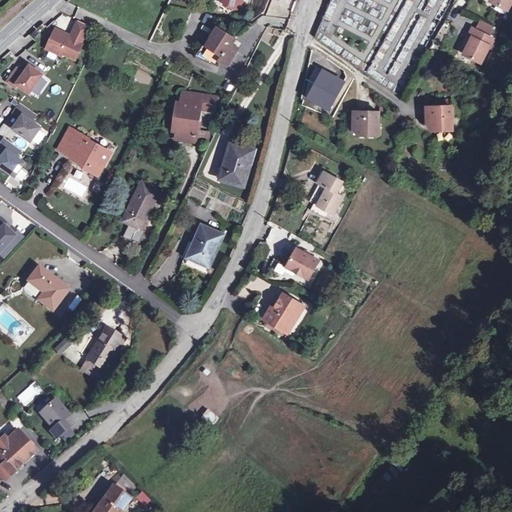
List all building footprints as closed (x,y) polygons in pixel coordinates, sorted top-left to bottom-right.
[(243,0),(230,0),(229,7),(241,10),(243,0)] [(511,0),(491,0),(490,2),(508,10),(511,0)] [(55,26),(45,49),(77,62),(92,26),(77,20),(71,33),(55,26)] [(481,22),(476,30),(488,36),(492,28),(481,22)] [(213,37),(207,46),(223,57),(220,61),(227,66),(237,51),(230,46),(235,39),(217,27),(211,36),(213,37)] [(464,55),(481,63),(493,39),(488,36),(476,30),(473,29),(469,36),(472,38),(464,55)] [(207,46),(213,37),(211,36),(210,35),(204,44),(207,46)] [(17,68),(7,82),(15,87),(17,84),(29,93),(43,75),(30,65),(24,73),(17,68)] [(338,79),(322,70),(314,84),(336,96),(344,82),(338,79)] [(336,96),(314,84),(306,98),(328,111),(336,96)] [(183,91),(181,102),(188,103),(190,92),(183,91)] [(216,96),(190,92),(188,103),(181,102),(177,132),(176,139),(195,142),(200,109),(214,111),(216,96)] [(173,131),(177,132),(181,102),(177,101),(173,131)] [(19,102),(12,113),(20,119),(13,128),(31,141),(41,127),(32,121),(37,115),(19,102)] [(437,128),(437,131),(453,130),(452,106),(450,106),(436,107),(426,107),(427,123),(432,123),(437,128)] [(365,130),(365,135),(379,136),(379,112),(354,112),(353,125),(359,125),(365,130)] [(432,131),(437,131),(437,128),(432,123),(427,123),(427,125),(432,131)] [(359,125),(353,125),(353,130),(359,135),(365,135),(365,130),(359,125)] [(70,128),(62,142),(76,149),(72,157),(89,166),(88,170),(99,176),(111,154),(88,141),(90,138),(70,128)] [(4,137),(0,142),(0,151),(4,154),(0,159),(0,165),(15,176),(25,162),(16,156),(21,150),(4,137)] [(58,150),(72,157),(76,149),(62,142),(58,150)] [(254,150),(232,143),(228,155),(227,155),(220,179),(244,186),(254,150)] [(318,183),(324,171),(321,170),(315,181),(318,183)] [(329,212),(334,215),(344,197),(337,193),(343,182),(324,171),(318,183),(320,184),(326,188),(317,205),(314,204),(311,210),(325,218),(329,212)] [(142,230),(161,190),(142,181),(123,221),(142,230)] [(326,188),(320,184),(310,202),(314,204),(317,205),(326,188)] [(6,224),(0,219),(0,252),(7,246),(12,250),(23,239),(11,227),(8,230),(4,226),(6,224)] [(209,266),(223,235),(203,226),(189,257),(209,266)] [(319,261),(297,249),(287,268),(309,280),(319,261)] [(69,289),(39,266),(27,281),(43,293),(38,300),(53,311),(69,289)] [(304,307),(284,294),(275,310),(272,308),(264,320),(280,329),(283,325),(290,329),(304,307)] [(283,325),(280,329),(287,334),(290,329),(283,325)] [(86,359),(87,360),(102,368),(103,369),(110,358),(115,361),(120,354),(117,353),(124,342),(114,335),(116,332),(107,327),(99,341),(98,340),(86,359)] [(114,335),(124,342),(126,338),(116,332),(114,335)] [(66,337),(53,349),(60,356),(72,344),(66,337)] [(102,368),(87,360),(81,370),(96,378),(102,368)] [(16,395),(23,407),(44,394),(37,382),(16,395)] [(63,420),(69,415),(56,399),(40,413),(54,428),(51,430),(57,437),(69,427),(63,420)] [(201,419),(214,426),(219,416),(206,409),(201,419)] [(0,475),(1,476),(11,467),(13,465),(18,460),(19,459),(23,462),(36,450),(17,430),(7,440),(4,437),(0,439),(0,475)] [(18,460),(13,465),(17,468),(22,464),(18,460)] [(11,467),(1,476),(5,481),(15,471),(11,467)] [(42,494),(52,504),(61,496),(51,485),(42,494)] [(113,486),(94,511),(121,511),(131,498),(113,486)]
